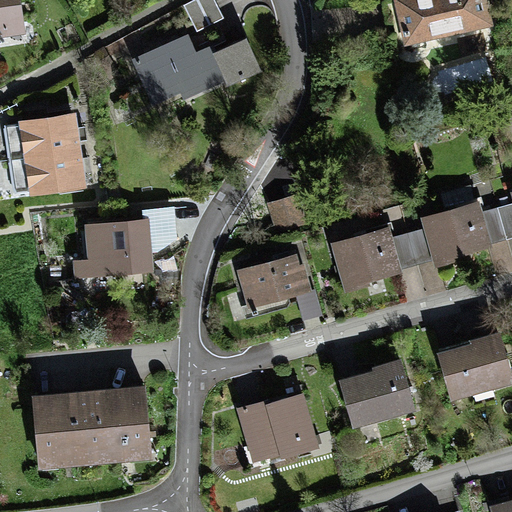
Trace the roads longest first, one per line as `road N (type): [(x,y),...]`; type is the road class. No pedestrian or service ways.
road 1 (residential): [(285,0),(292,83),(284,111),(195,265),(189,375)]
road 2 (residential): [(189,375),(511,286)]
road 3 (residential): [(511,458),(323,511)]
road 4 (residential): [(189,375),(183,504)]
